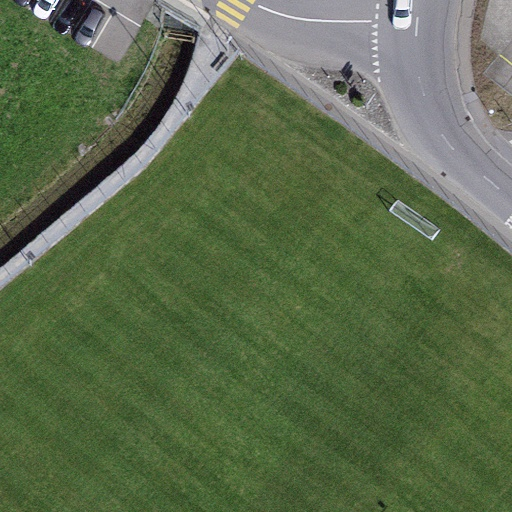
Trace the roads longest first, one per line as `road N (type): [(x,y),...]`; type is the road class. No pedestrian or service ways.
road 1 (tertiary): [(417,24),(435,126),(511,200)]
road 2 (tertiary): [(417,24),(301,20),(241,0)]
